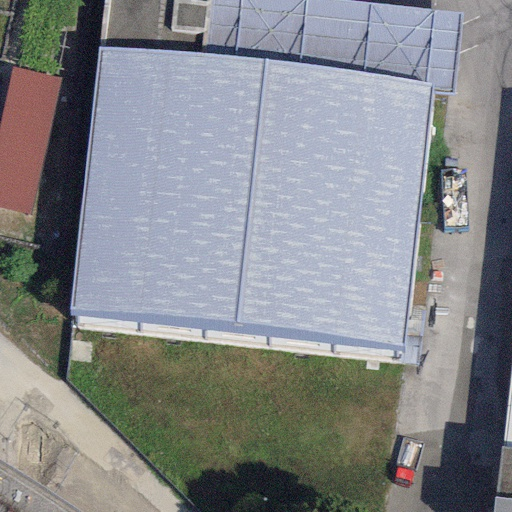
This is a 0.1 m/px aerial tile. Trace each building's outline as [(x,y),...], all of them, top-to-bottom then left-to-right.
[(104,0),(99,48),(201,59),(207,0),(104,0)] [(457,17),(319,0),(207,0),(201,59),(432,89),(448,91),(457,17)] [(201,59),(99,48),(69,312),(401,351),(432,89),(201,59)] [(59,83),(10,73),(0,117),(0,212),(29,219),(59,83)] [(511,511),(511,355),(494,511),(511,511)]
